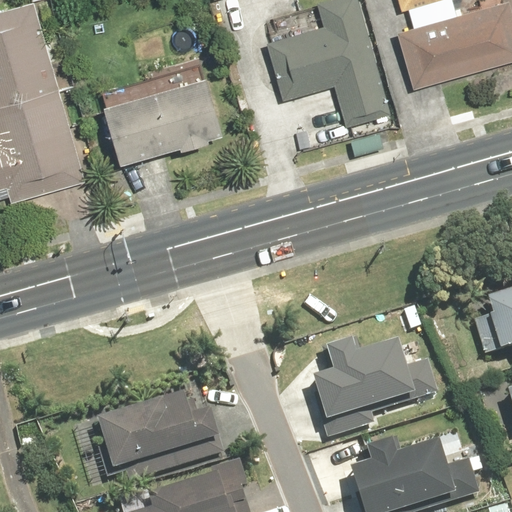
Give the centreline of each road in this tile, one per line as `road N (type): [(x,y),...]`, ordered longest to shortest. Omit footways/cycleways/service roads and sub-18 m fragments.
road 1 (secondary): [(205,240),(511,153)]
road 2 (residential): [(205,240),(306,511)]
road 3 (secondary): [(0,299),(205,240)]
